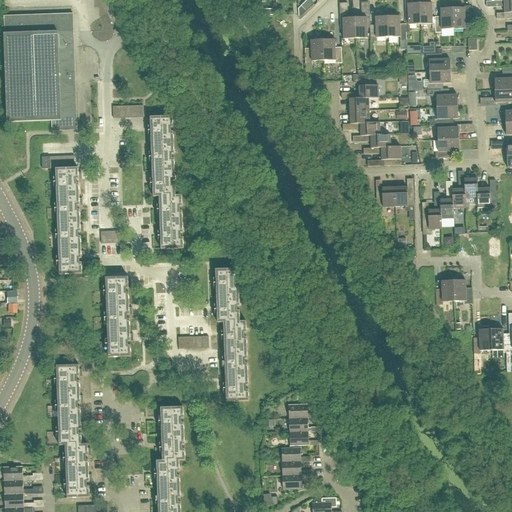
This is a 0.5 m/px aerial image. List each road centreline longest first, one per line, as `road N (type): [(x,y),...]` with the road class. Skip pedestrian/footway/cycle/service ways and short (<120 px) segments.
road 1 (residential): [(476,0),(491,45),(471,75),(483,164),(364,173),(335,137),(334,101),(299,70),(298,28),(329,0)]
road 2 (residential): [(205,362),(180,363),(171,351),(169,280),(138,267),(136,222),(106,223),(107,54)]
road 3 (tertiary): [(0,408),(29,345),(34,300),(27,255),(0,194)]
road 4 (residential): [(124,511),(110,483),(108,390)]
road 5 (residential): [(511,299),(478,293),(471,261),(420,263)]
